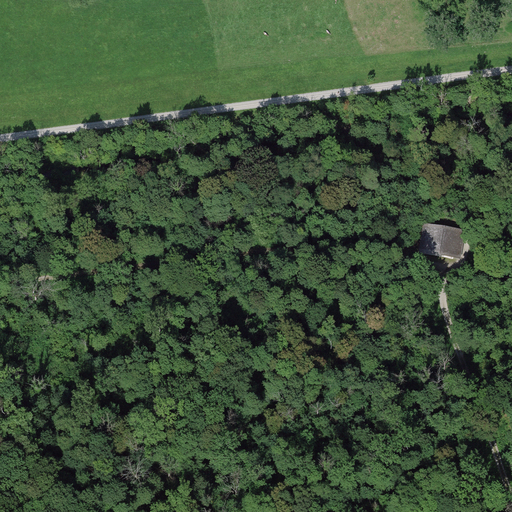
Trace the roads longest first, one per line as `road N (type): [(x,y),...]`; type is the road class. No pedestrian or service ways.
road 1 (track): [(0,138),(511,71)]
road 2 (track): [(0,283),(298,248),(359,248),(443,271)]
road 3 (track): [(511,172),(475,213),(462,268),(443,271),(442,292),(511,497)]
